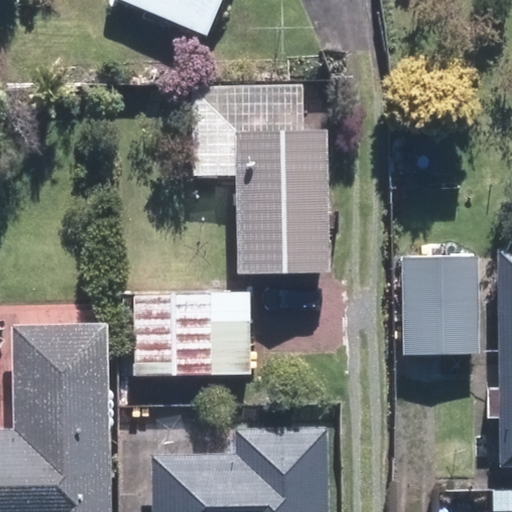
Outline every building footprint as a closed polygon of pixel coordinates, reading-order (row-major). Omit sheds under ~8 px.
[(210,0),(111,0),(110,3),(194,39),(210,0)] [(309,148),(231,149),(234,278),(311,277),(309,148)] [(511,266),(490,266),(494,466),(511,465),(511,266)] [(458,269),(400,270),(402,358),(460,357),(458,269)] [(232,308),(134,310),(135,373),(233,371),(232,308)] [(96,511),(93,339),(14,340),(16,444),(0,444),(0,511),(96,511)] [(225,467),(144,469),(144,511),(311,511),(311,444),(225,446),(225,467)]
